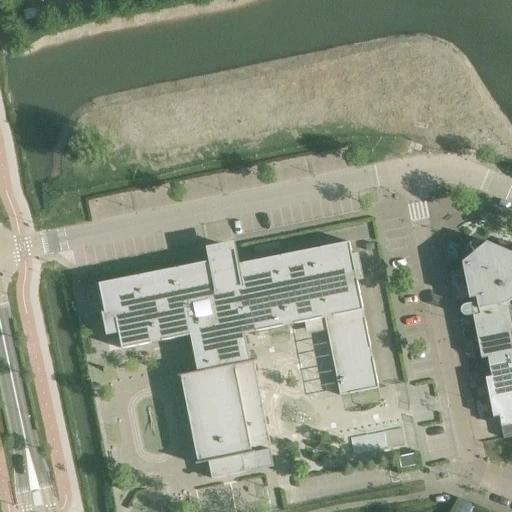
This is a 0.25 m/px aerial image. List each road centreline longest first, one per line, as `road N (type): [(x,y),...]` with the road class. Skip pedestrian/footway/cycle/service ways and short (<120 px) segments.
road 1 (residential): [(0,254),(407,170)]
road 2 (residential): [(511,492),(474,474),(469,462),(407,170)]
road 3 (tertiary): [(40,511),(0,321)]
